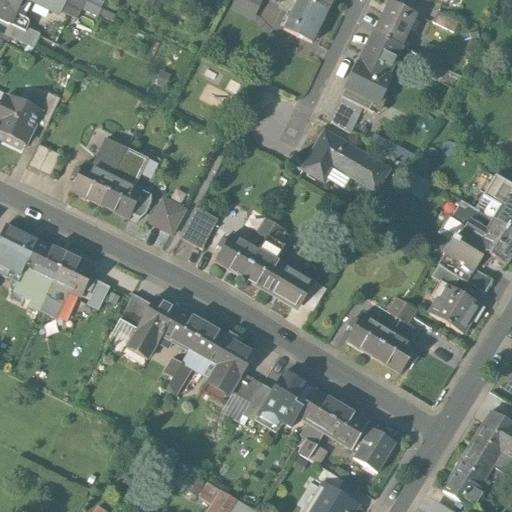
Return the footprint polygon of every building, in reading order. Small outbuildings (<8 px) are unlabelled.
[(0,0),(0,19),(9,24),(14,12),(20,0),(0,0)] [(25,0),(57,15),(60,10),(64,0),(25,0)] [(82,0),(64,0),(60,10),(77,19),(85,1),(82,0)] [(234,0),(230,9),(252,19),(260,0),(234,0)] [(327,11),(305,0),(295,0),(281,28),(311,43),(327,11)] [(305,0),(327,11),(332,0),(305,0)] [(387,0),(385,0),(370,30),(401,45),(416,14),(387,0)] [(85,7),(77,24),(89,30),(97,12),(85,7)] [(202,16),(189,10),(180,27),(193,34),(202,16)] [(459,22),(437,11),(431,23),(453,33),(459,22)] [(26,18),(14,12),(9,24),(24,31),(27,23),(26,18)] [(24,31),(9,24),(4,34),(34,49),(39,38),(24,31)] [(401,45),(370,30),(354,64),(385,78),(401,45)] [(237,48),(221,41),(215,55),(231,62),(237,48)] [(437,64),(443,52),(426,44),(420,56),(437,64)] [(385,78),(354,64),(338,98),(341,99),(362,109),(376,116),(392,82),(385,78)] [(170,75),(159,70),(153,83),(164,88),(170,75)] [(2,90),(0,94),(0,131),(25,143),(34,123),(41,108),(2,90)] [(41,108),(34,123),(45,128),(58,99),(48,94),(41,108)] [(362,109),(341,99),(329,123),(350,133),(362,109)] [(322,127),(298,167),(323,182),(332,168),(375,194),(391,169),(322,127)] [(68,190),(99,205),(126,149),(104,138),(91,166),(82,162),(68,190)] [(60,154),(38,144),(29,164),(51,174),(60,154)] [(126,149),(99,205),(127,218),(130,212),(139,217),(145,213),(150,202),(149,193),(134,186),(141,170),(154,176),(162,161),(149,155),(147,159),(126,149)] [(420,179),(411,194),(420,200),(430,185),(420,179)] [(477,208),(511,228),(511,190),(494,179),(477,208)] [(162,197),(147,224),(171,237),(186,210),(162,197)] [(511,252),(511,228),(477,208),(460,198),(449,215),(465,225),(457,239),(452,236),(451,238),(442,253),(471,271),(473,268),(477,262),(483,250),(496,258),(505,264),(511,252)] [(196,209),(180,239),(201,249),(216,219),(196,209)] [(242,278),(273,223),(252,211),(239,234),(230,229),(211,261),(242,278)] [(465,225),(449,215),(440,231),(451,238),(452,236),(457,239),(465,225)] [(273,223),(242,278),(298,310),(300,306),(313,283),(316,278),(274,254),(287,231),(273,223)] [(64,252),(5,224),(0,234),(0,278),(14,285),(12,291),(30,299),(27,305),(36,310),(64,252)] [(483,250),(477,262),(484,267),(496,258),(483,250)] [(95,266),(64,252),(36,310),(56,319),(69,292),(80,297),(95,266)] [(492,279),(473,268),(471,271),(442,253),(436,264),(458,277),(484,293),(492,279)] [(429,276),(437,282),(450,290),(458,277),(436,264),(429,276)] [(450,290),(437,282),(428,297),(434,301),(427,312),(463,333),(471,320),(477,323),(485,310),(450,290)] [(325,290),(313,283),(300,306),(312,313),(325,290)] [(135,327),(149,303),(133,293),(118,317),(135,327)] [(186,351),(202,320),(155,293),(149,303),(135,327),(125,344),(122,349),(146,362),(156,344),(167,350),(171,342),(186,351)] [(360,309),(341,340),(371,358),(401,312),(405,304),(394,298),(380,321),(360,309)] [(416,311),(405,304),(401,312),(412,319),(416,311)] [(412,319),(401,312),(371,358),(398,375),(418,345),(402,335),(412,319)] [(86,320),(75,315),(66,336),(77,340),(86,320)] [(135,327),(118,317),(108,335),(125,344),(135,327)] [(202,320),(186,351),(208,362),(214,366),(231,336),(202,320)] [(231,336),(214,366),(204,383),(229,397),(232,392),(242,373),(255,350),(231,336)] [(208,362),(186,351),(179,364),(190,370),(201,376),(208,362)] [(179,364),(169,358),(161,372),(171,378),(179,364)] [(179,364),(171,378),(163,391),(174,397),(190,370),(179,364)] [(261,383),(242,373),(232,392),(249,403),(261,383)] [(293,410),(306,389),(284,375),(258,416),(286,433),(298,413),(293,410)] [(342,404),(315,388),(297,417),(306,423),(323,434),(342,404)] [(249,403),(232,392),(229,397),(220,412),(237,423),(249,403)] [(342,404),(323,434),(350,450),(368,421),(342,404)] [(464,450),(491,466),(500,451),(511,457),(511,424),(488,410),(464,450)] [(317,446),(323,434),(306,423),(299,434),(305,438),(317,446)] [(397,446),(373,430),(353,462),(377,478),(397,446)] [(308,460),(317,446),(305,438),(296,453),(308,460)] [(327,452),(317,446),(308,460),(318,466),(327,452)] [(491,466),(464,450),(440,491),(474,510),(490,483),(483,479),(491,466)] [(315,479),(321,483),(336,492),(342,481),(321,468),(315,479)] [(94,478),(90,475),(86,482),(90,484),(94,478)] [(191,476),(182,489),(195,496),(203,483),(191,476)] [(336,492),(321,483),(302,511),(354,511),(359,506),(336,492)] [(230,511),(254,511),(237,502),(230,511)]
